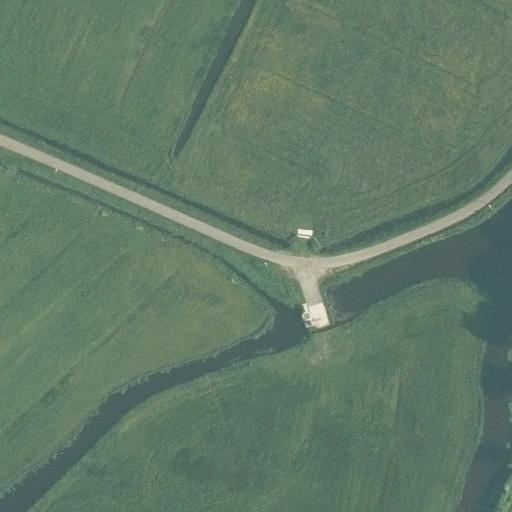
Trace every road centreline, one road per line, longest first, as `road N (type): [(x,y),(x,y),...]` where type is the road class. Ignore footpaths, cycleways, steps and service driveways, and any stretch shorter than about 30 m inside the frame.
road 1 (unclassified): [(511,175),(437,226),(355,258),(301,263),(246,249),(0,140)]
road 2 (track): [(305,217),(301,263),(337,380)]
